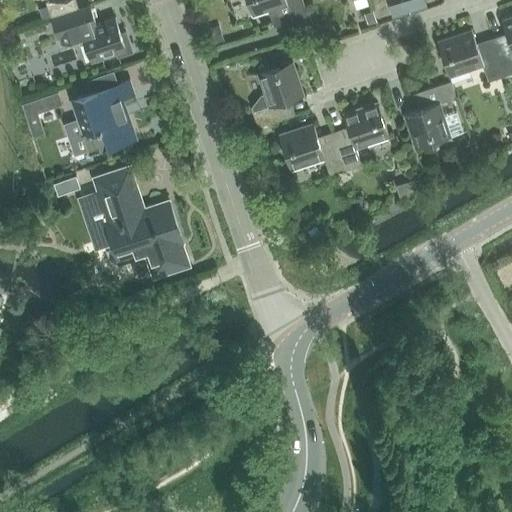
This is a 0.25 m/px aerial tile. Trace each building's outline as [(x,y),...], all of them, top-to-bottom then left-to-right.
[(51,17),(79,8),(76,0),(49,0),(46,1),(51,17)] [(247,0),(252,14),(269,9),(274,25),(308,14),(302,0),(247,0)] [(392,17),(404,13),(401,1),(389,5),(392,17)] [(79,8),(51,17),(60,45),(78,39),(80,45),(85,43),(91,61),(118,52),(119,56),(132,51),(126,32),(121,34),(115,17),(97,23),(91,6),(79,10),(79,8)] [(374,12),(365,14),(369,24),(377,21),(374,12)] [(494,45),(504,75),(511,72),(511,14),(501,18),(509,40),(494,45)] [(220,25),(208,29),(213,43),(224,39),(220,25)] [(504,75),(494,45),(479,50),(472,28),(437,39),(449,75),(483,64),(488,80),(504,75)] [(261,93),(251,106),(253,110),(258,126),(288,116),(283,101),(305,94),(294,59),(258,71),(265,92),(261,93)] [(130,79),(73,99),(79,119),(66,123),(76,153),(89,148),(90,152),(136,137),(123,97),(135,93),(130,79)] [(418,108),(404,113),(415,147),(451,136),(444,115),(440,102),(456,96),(451,80),(421,90),(426,105),(418,108)] [(40,97),(23,103),(35,135),(45,131),(38,113),(45,110),(40,97)] [(335,139),(345,169),(361,163),(356,147),(389,136),(378,99),(343,111),(350,134),(335,139)] [(345,169),(335,139),(321,143),(313,121),(279,133),(291,168),(324,157),(330,174),(345,169)] [(128,168),(98,179),(113,221),(106,224),(98,227),(104,245),(113,242),(119,260),(148,250),(156,272),(186,262),(178,239),(183,238),(170,201),(143,211),(128,168)] [(396,180),(418,179),(417,169),(396,170),(396,180)] [(76,175),(54,183),(58,194),(80,186),(76,175)]
